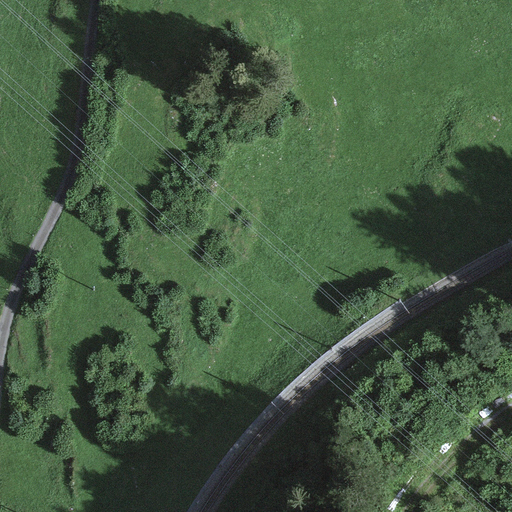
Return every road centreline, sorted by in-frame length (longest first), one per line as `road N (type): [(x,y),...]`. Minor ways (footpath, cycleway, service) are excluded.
road 1 (track): [(0,356),(18,284),(76,150),(95,0)]
road 2 (track): [(511,410),(488,422),(403,511)]
